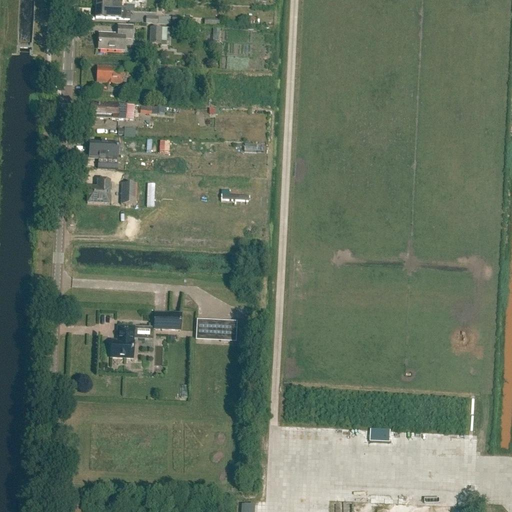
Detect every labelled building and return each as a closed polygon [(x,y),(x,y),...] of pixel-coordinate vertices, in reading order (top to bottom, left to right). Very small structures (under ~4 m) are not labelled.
[(125,12),(125,13),(129,13),(130,13),(130,9),(121,8),(121,0),(95,0),(95,9),(107,9),(107,12),(120,13),(120,11),(125,12)] [(125,13),(125,12),(120,11),(120,13),(107,12),(107,9),(95,9),(95,19),(129,21),(129,13),(125,13)] [(131,39),(132,28),(118,27),(117,36),(99,35),(98,50),(123,51),(124,39),(131,39)] [(160,46),(161,29),(150,29),(149,45),(160,46)] [(120,84),(121,69),(97,68),(97,83),(120,84)] [(153,95),(154,88),(145,87),(130,86),(129,93),(136,94),(136,97),(153,98),(153,95)] [(89,119),(125,121),(126,106),(90,104),(89,119)] [(159,141),(159,153),(169,153),(169,142),(159,141)] [(119,145),(89,143),(89,144),(90,144),(89,158),(98,159),(97,170),(118,171),(118,170),(117,170),(118,145),(119,145)] [(189,149),(200,149),(200,157),(214,158),(215,143),(189,143),(189,149)] [(109,205),(110,182),(97,182),(96,188),(87,188),(87,204),(109,205)] [(136,206),(136,185),(121,184),(120,205),(136,206)] [(180,332),(181,315),(153,314),(152,331),(180,332)] [(221,340),(233,341),(234,326),(221,325),(221,340)] [(133,358),(134,342),(133,342),(134,330),(119,329),(118,339),(120,339),(119,343),(112,343),(111,357),(133,358)] [(390,444),(390,432),(371,431),(370,443),(390,444)]
